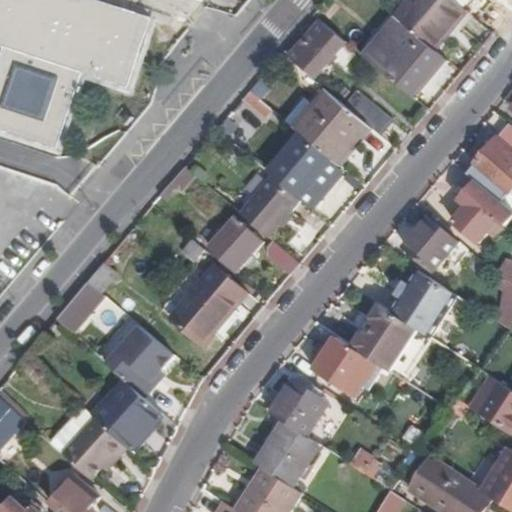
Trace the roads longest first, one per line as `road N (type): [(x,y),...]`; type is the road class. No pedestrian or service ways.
road 1 (residential): [(511,60),(220,407),(163,511)]
road 2 (residential): [(296,0),(0,352)]
